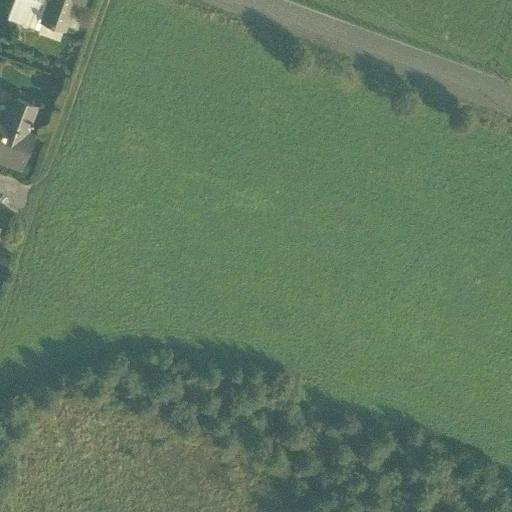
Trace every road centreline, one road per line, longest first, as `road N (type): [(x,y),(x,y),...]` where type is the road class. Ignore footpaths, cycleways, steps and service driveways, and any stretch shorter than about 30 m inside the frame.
road 1 (track): [(103,0),(0,311)]
road 2 (residential): [(511,99),(241,0)]
